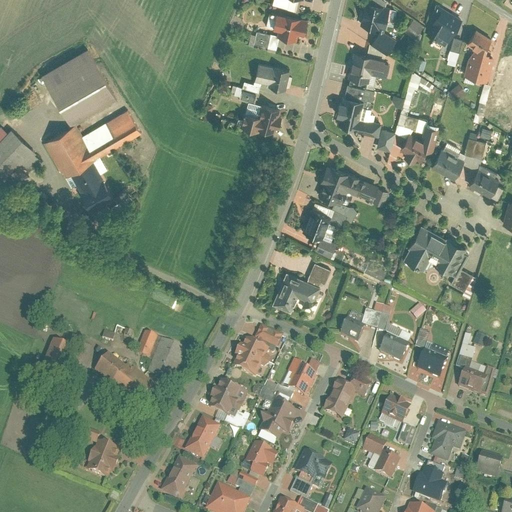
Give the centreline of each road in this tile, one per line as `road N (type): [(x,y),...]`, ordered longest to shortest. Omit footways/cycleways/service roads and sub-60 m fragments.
road 1 (residential): [(239,307),(130,498)]
road 2 (residential): [(304,129),(239,307)]
road 3 (residential): [(304,129),(426,198)]
road 4 (residential): [(336,0),(304,129)]
road 5 (residential): [(426,198),(472,225),(488,213),(467,194),(437,201)]
